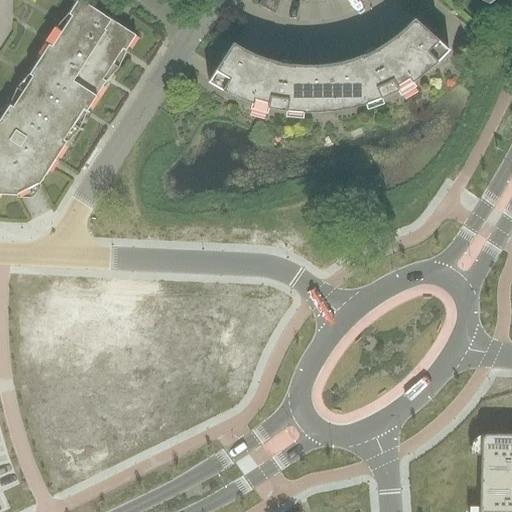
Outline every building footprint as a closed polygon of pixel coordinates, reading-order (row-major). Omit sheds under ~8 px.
[(40,184),(137,35),(82,0),(78,0),(0,121),(0,120),(0,194),(18,195),(40,184)] [(281,0),(263,0),(260,4),(276,13),(281,0)] [(438,62),(449,50),(415,19),(406,28),(397,36),(387,43),(376,50),(365,55),(353,60),(341,63),(329,65),(317,66),(305,66),(292,65),(280,63),(268,59),(256,55),(245,50),(234,43),(209,82),(224,90),(238,97),(254,103),(268,107),(288,111),(302,112),(320,112),(335,110),(351,108),(368,103),(381,99),(400,90),(412,82),(426,72),(438,62)] [(158,316),(78,330),(86,381),(89,395),(91,409),(94,424),(174,410),(173,406),(206,400),(192,315),(159,321),(158,316)] [(86,381),(78,382),(81,397),(89,395),(86,381)] [(89,395),(81,397),(83,411),(91,409),(89,395)] [(91,409),(83,411),(86,425),(94,424),(91,409)] [(482,437),(480,511),(511,511),(511,434),(485,434),(484,434),(483,435),(482,436),(482,437)]
